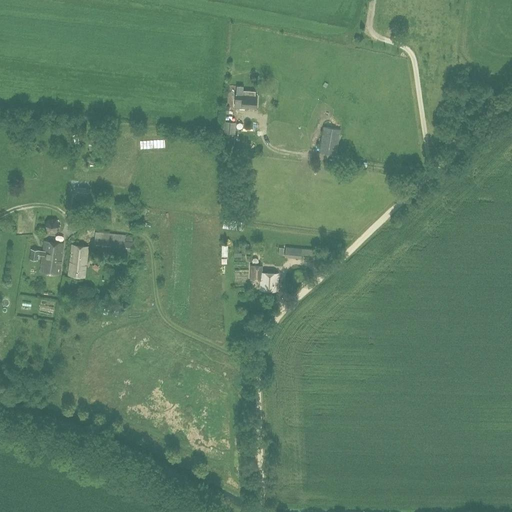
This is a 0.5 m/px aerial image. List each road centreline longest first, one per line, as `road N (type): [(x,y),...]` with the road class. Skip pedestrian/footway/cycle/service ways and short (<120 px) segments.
road 1 (track): [(261,511),(257,358),(271,324),(511,100)]
road 2 (unclassified): [(204,511),(113,463),(0,424)]
